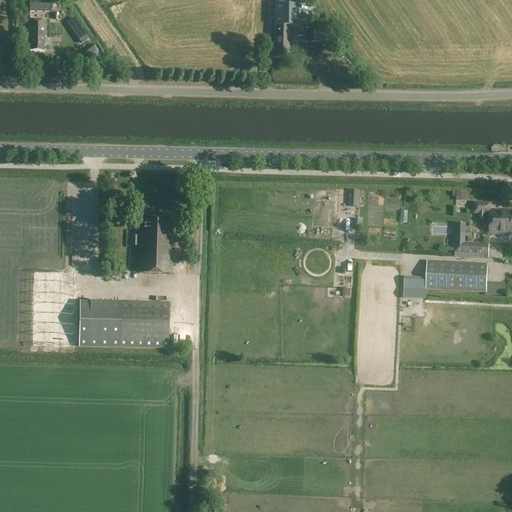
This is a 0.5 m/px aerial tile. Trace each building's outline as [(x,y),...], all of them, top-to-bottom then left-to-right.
[(275,0),(274,42),(276,42),(275,57),(289,58),(289,48),(291,48),(292,27),(312,27),(312,6),(307,6),(305,0),(275,0)] [(52,1),(30,1),(30,2),(19,2),(19,12),(30,12),(30,13),(52,13),(52,1)] [(79,19),(76,13),(69,18),(72,23),(79,19)] [(46,21),(29,21),(29,41),(30,41),(30,51),(43,52),(44,38),(46,38),(46,21)] [(349,191),(349,207),(359,207),(360,191),(349,191)] [(467,199),(458,200),(459,210),(468,210),(467,199)] [(490,204),(474,204),(474,213),(481,214),(481,217),(485,217),(485,214),(490,214),(489,235),(511,235),(511,211),(490,211),(490,204)] [(173,219),(140,218),(138,274),(172,275),(173,219)] [(454,257),(489,259),(489,245),(465,244),(466,224),(455,224),(454,257)] [(488,264),(428,262),(426,291),(487,294),(488,264)] [(169,304),(80,302),(79,348),(168,350),(169,304)]
